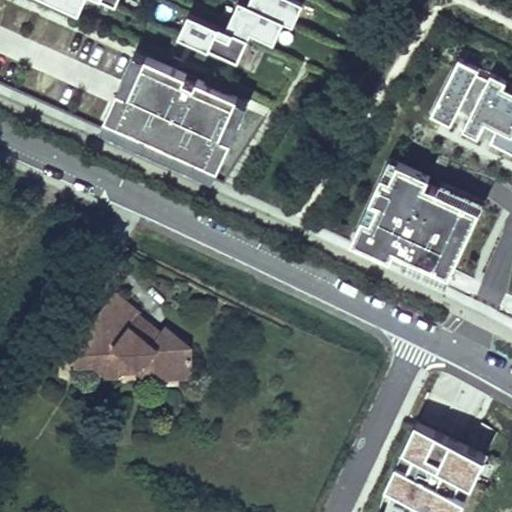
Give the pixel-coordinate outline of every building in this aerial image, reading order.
[(49,0),(80,14),(85,0),(49,0)] [(298,26),(249,4),(240,0),(239,0),(230,21),(252,31),(288,47),(298,26)] [(317,8),(297,0),(250,0),(249,4),(298,26),(307,30),(317,8)] [(249,37),(227,28),(190,11),(181,32),(239,59),(249,37)] [(252,31),(230,21),(227,28),(249,37),(252,31)] [(131,91),(148,53),(139,49),(121,87),(131,91)] [(214,130),(231,93),(231,91),(191,73),(189,79),(178,74),(181,68),(148,53),(131,91),(121,87),(108,116),(212,164),(225,135),(214,130)] [(511,155),(511,80),(464,57),(431,116),(511,155)] [(225,135),(242,98),(231,93),(214,130),(225,135)] [(212,164),(108,116),(103,129),(207,175),(212,164)] [(349,239),(449,283),(485,208),(386,164),(349,239)] [(157,333),(134,315),(137,311),(114,293),(86,327),(92,331),(73,354),(75,362),(89,361),(103,373),(119,372),(124,367),(142,366),(147,366),(160,375),(188,373),(186,345),(163,326),(157,333)] [(160,375),(147,366),(142,366),(143,376),(160,375)] [(392,488),(446,511),(468,511),(495,453),(436,426),(422,421),(419,430),(392,488)] [(382,511),(432,511),(434,507),(392,488),(382,511)]
